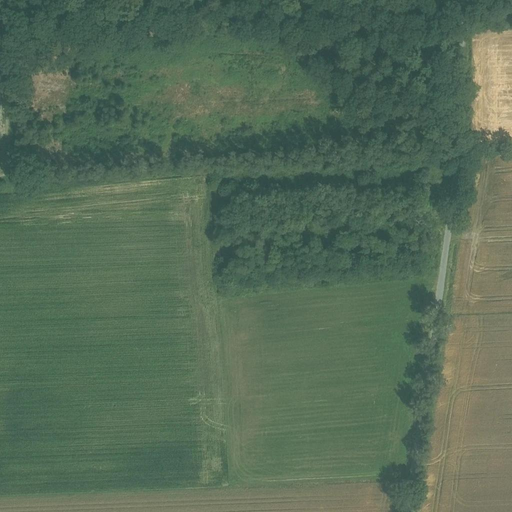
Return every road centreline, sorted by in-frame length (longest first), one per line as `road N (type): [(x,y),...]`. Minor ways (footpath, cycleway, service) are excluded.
road 1 (unclassified): [(461,0),(456,163),(406,511)]
road 2 (track): [(460,16),(0,28)]
